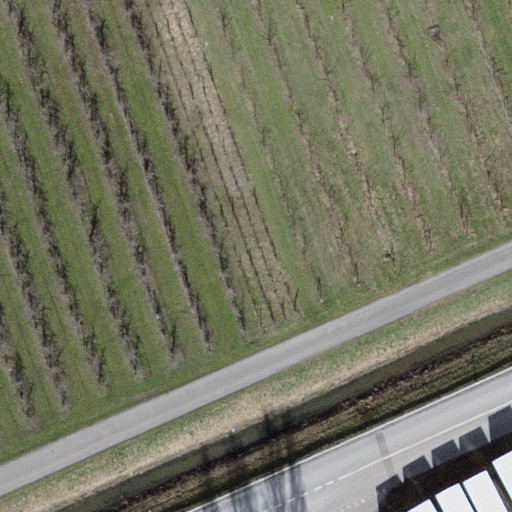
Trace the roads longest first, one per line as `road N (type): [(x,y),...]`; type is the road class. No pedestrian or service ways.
road 1 (track): [(0,492),(511,263)]
road 2 (secondary): [(279,511),(511,405)]
